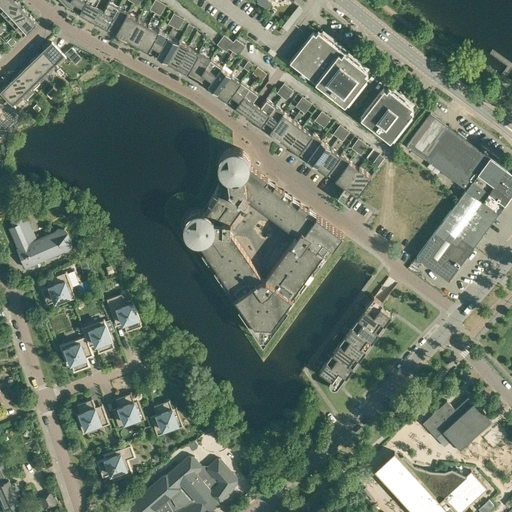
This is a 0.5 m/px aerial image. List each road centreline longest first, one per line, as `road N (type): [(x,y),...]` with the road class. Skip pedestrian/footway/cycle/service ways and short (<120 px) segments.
road 1 (residential): [(461,315),(281,175),(239,128),(51,17)]
road 2 (residential): [(249,511),(347,430),(446,330)]
road 3 (tertiary): [(509,128),(340,0)]
road 4 (residential): [(43,399),(0,279)]
